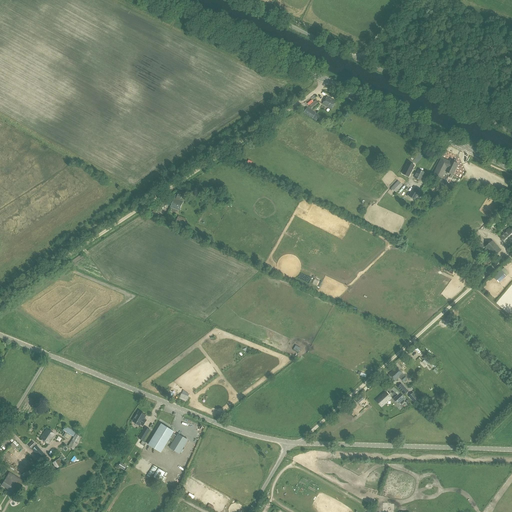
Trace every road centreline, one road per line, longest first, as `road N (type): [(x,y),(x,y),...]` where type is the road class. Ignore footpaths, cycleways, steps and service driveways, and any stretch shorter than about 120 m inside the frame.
road 1 (secondary): [(511,169),(154,0)]
road 2 (track): [(0,301),(324,79)]
road 3 (unclassified): [(511,131),(236,0)]
road 4 (track): [(300,442),(511,249)]
road 5 (unclassified): [(289,443),(226,427),(48,354)]
road 6 (unclassified): [(511,450),(289,443)]
